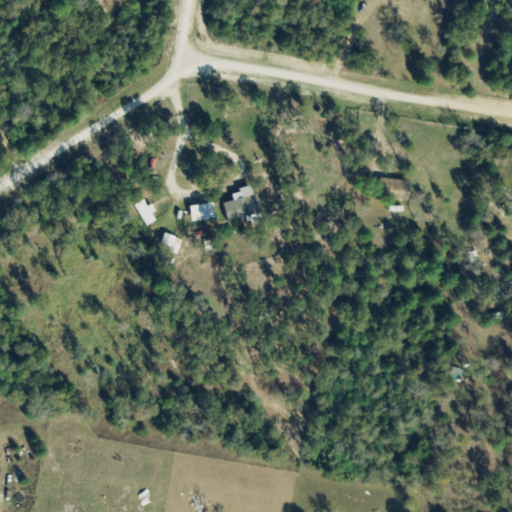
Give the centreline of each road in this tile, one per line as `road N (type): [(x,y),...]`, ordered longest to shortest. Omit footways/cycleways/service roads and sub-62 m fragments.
road 1 (residential): [(511,116),(264,70),(190,67)]
road 2 (residential): [(0,192),(190,67)]
